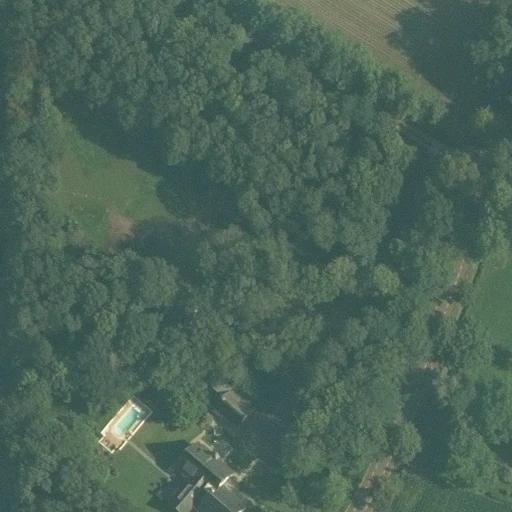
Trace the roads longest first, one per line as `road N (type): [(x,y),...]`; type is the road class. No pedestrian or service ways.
road 1 (unclassified): [(356,511),(511,109)]
road 2 (track): [(488,173),(196,0)]
